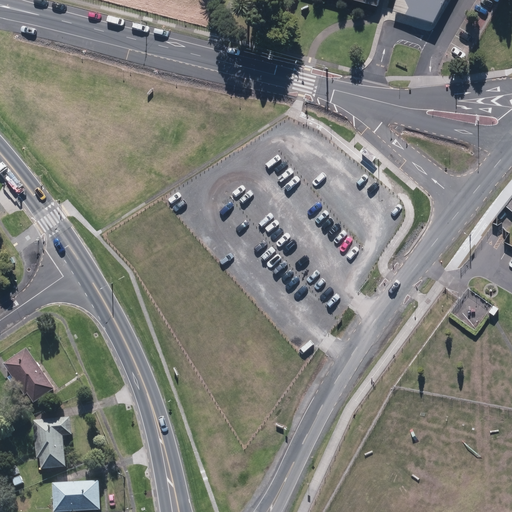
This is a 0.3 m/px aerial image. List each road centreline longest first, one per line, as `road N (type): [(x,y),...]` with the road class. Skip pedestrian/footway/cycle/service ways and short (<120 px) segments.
road 1 (unclassified): [(0,5),(344,93)]
road 2 (unclassified): [(289,471),(330,387),(444,231)]
road 3 (secondary): [(173,511),(137,380),(78,271)]
road 4 (unclassified): [(444,231),(443,189),(344,93)]
road 5 (unclassified): [(511,144),(344,93)]
road 6 (secondary): [(78,271),(51,218),(0,159)]
